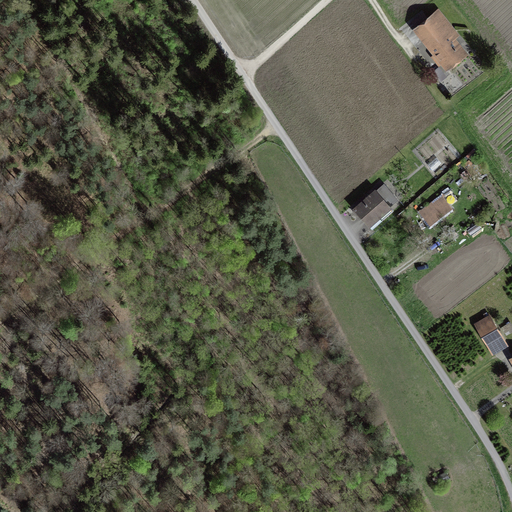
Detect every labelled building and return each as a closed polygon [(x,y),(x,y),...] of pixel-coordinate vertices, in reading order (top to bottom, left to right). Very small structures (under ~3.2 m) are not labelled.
[(456,39),(460,35),(439,9),(412,30),(446,72),(467,54),(456,39)] [(428,164),(432,170),(441,163),(436,157),(428,164)] [(426,169),(417,177),(424,186),(433,179),(426,169)] [(393,210),(390,207),(398,200),(384,184),(375,190),(352,210),(371,230),(393,210)] [(429,228),(452,209),(442,196),(419,211),(429,228)] [(492,356),(508,347),(490,315),(474,324),(492,356)]
